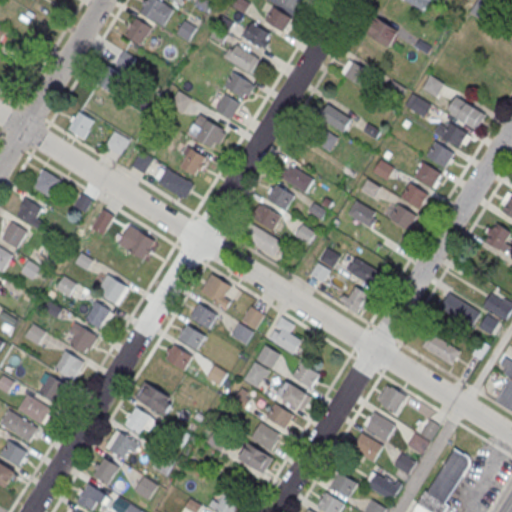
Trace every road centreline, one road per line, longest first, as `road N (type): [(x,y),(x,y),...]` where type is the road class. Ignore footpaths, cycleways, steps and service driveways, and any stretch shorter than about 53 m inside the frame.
road 1 (residential): [(511,436),(0,115)]
road 2 (residential): [(349,0),(30,511)]
road 3 (residential): [(511,127),(275,511)]
road 4 (residential): [(103,0),(0,165)]
